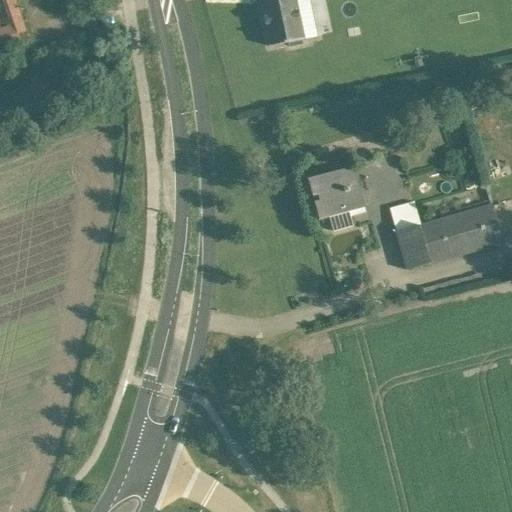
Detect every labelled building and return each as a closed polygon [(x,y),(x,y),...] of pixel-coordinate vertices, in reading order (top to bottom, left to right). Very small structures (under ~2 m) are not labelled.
[(0,0),(0,26),(1,29),(16,24),(23,21),(16,0),(0,0)] [(261,0),(271,45),(271,47),(290,43),(290,47),(303,44),(302,40),(306,39),(305,38),(296,0),(261,0)] [(10,92),(18,109),(49,94),(41,77),(10,92)] [(322,220),(330,217),(334,231),(354,225),(350,211),(367,207),(355,166),(310,179),(316,196),(319,195),(321,201),(317,202),(322,220)] [(407,271),(504,244),(493,204),(396,231),(407,271)]
